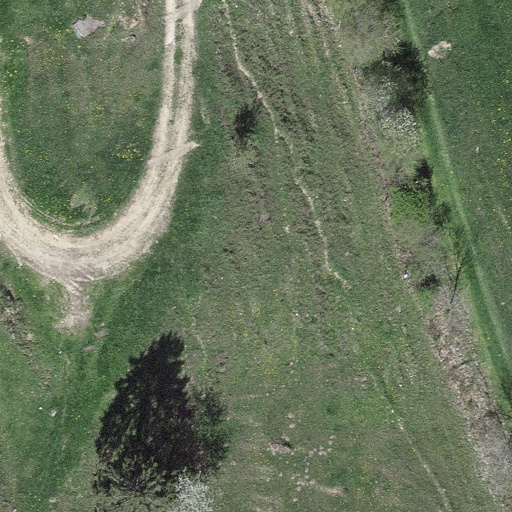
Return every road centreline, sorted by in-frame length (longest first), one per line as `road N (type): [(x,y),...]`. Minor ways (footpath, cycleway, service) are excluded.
road 1 (track): [(396,0),(427,130),(511,395)]
road 2 (track): [(0,208),(37,257),(96,257),(142,226),(168,166),(178,108),(179,0)]
